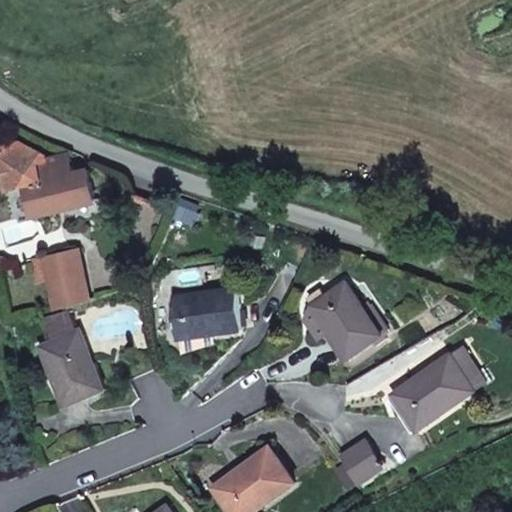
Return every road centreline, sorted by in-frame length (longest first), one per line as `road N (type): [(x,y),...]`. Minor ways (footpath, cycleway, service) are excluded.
road 1 (unclassified): [(511,289),(104,154),(0,99)]
road 2 (residential): [(0,499),(125,457),(258,398)]
